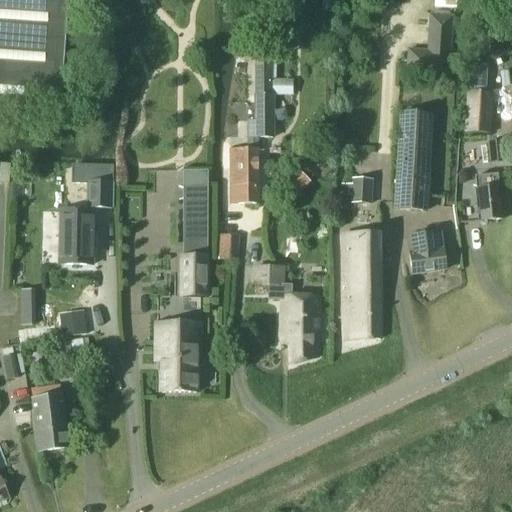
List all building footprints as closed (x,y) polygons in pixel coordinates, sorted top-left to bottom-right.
[(0,0),(0,109),(60,114),(68,0),(0,0)] [(406,50),(405,77),(448,79),(452,17),(428,16),(426,52),(406,50)] [(235,151),(229,151),(229,168),(229,206),(257,205),(257,151),(257,140),(273,140),(273,96),(272,97),(272,59),(272,53),(253,53),(253,97),(252,122),(246,122),(245,151),(235,151)] [(464,107),(462,134),(490,136),(491,107),(492,96),(465,94),(464,107)] [(395,183),(393,210),(426,212),(431,118),(399,116),(395,183)] [(500,141),(488,142),(488,161),(500,160),(500,141)] [(0,184),(9,185),(10,164),(0,163),(0,184)] [(305,168),(293,179),(302,188),(313,177),(305,168)] [(497,176),(474,178),(479,223),(501,221),(497,176)] [(343,186),(342,197),(351,197),(351,204),(370,205),(371,181),(352,180),(352,186),(343,186)] [(206,202),(183,202),(183,222),(206,222),(206,202)] [(58,212),(56,267),(92,269),(94,213),(58,212)] [(439,235),(406,239),(411,276),(444,271),(439,235)] [(378,236),(341,236),(343,343),(379,340),(378,236)] [(183,256),(178,256),(178,262),(178,299),(207,299),(208,257),(206,257),(183,256)] [(281,288),(282,270),(254,269),(253,287),(281,288)] [(316,359),(317,299),(280,298),(279,333),(288,333),(288,344),(289,366),(289,367),(316,359)] [(83,318),(60,322),(62,339),(86,335),(83,318)] [(202,324),(152,324),(152,364),(157,364),(157,395),(198,395),(199,358),(202,358),(202,324)] [(71,344),(58,347),(59,355),(72,353),(74,362),(85,361),(84,357),(90,356),(88,341),(71,343),(71,344)] [(40,400),(31,402),(38,453),(68,449),(62,397),(60,397),(59,387),(39,390),(40,400)]
